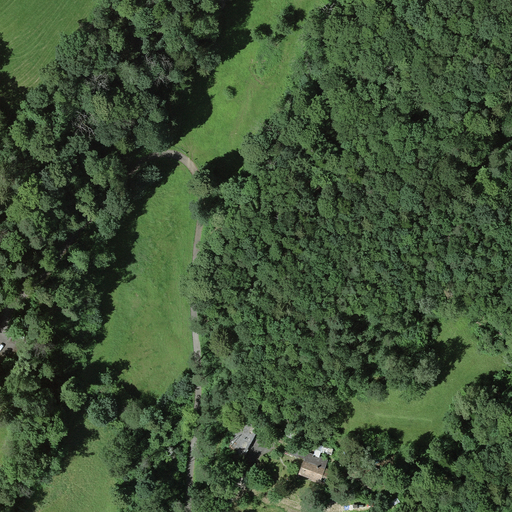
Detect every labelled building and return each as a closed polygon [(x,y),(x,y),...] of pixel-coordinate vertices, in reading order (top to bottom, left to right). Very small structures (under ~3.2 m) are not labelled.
[(255,429),(242,423),(236,434),(250,441),(255,429)] [(244,451),(250,441),(236,434),(231,445),(240,449),(244,451)] [(240,449),(231,445),(226,457),(234,461),(240,449)] [(304,464),(299,476),(318,483),(322,471),(304,464)] [(362,471),(357,481),(371,488),(376,478),(362,471)]
